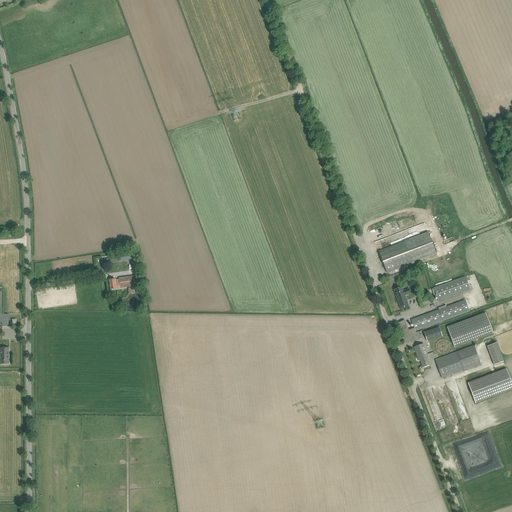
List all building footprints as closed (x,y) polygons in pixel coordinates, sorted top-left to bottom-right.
[(404,243),(379,252),(387,272),(436,253),(429,233),(404,242),(404,243)] [(133,251),(119,254),(120,261),(135,259),(133,251)] [(420,265),(410,269),(412,274),(422,271),(420,265)] [(408,269),(389,277),(384,278),(386,283),(389,282),(390,284),(411,276),(408,269)] [(136,286),(136,281),(135,276),(119,278),(119,279),(116,280),(116,279),(109,280),(110,290),(136,286)] [(438,301),(470,290),(465,276),(433,288),(438,301)] [(402,287),(394,290),(401,310),(409,307),(405,295),(406,295),(404,291),(402,287)] [(421,299),(418,300),(422,308),(431,304),(428,296),(426,297),(423,291),(419,293),(421,299)] [(397,323),(403,337),(416,332),(416,331),(470,312),(465,300),(411,320),(414,328),(409,330),(405,320),(397,323)] [(485,313),(447,327),(454,347),(493,332),(485,313)] [(438,327),(424,332),(427,341),(442,337),(438,327)] [(416,332),(403,337),(405,344),(409,343),(417,340),(422,339),(419,331),(416,332)] [(497,343),(487,346),(494,365),(504,361),(497,343)] [(414,347),(418,358),(427,354),(423,344),(419,345),(414,347)] [(457,351),(435,359),(442,378),(464,370),(464,371),(481,365),(474,345),(457,352),(457,351)] [(0,354),(0,364),(1,364),(1,365),(9,364),(9,348),(0,348),(1,354),(0,354)] [(428,358),(427,354),(418,358),(419,361),(420,361),(423,368),(428,366),(430,365),(427,358),(428,358)] [(511,383),(506,366),(467,381),(475,400),(511,386),(511,383)]
